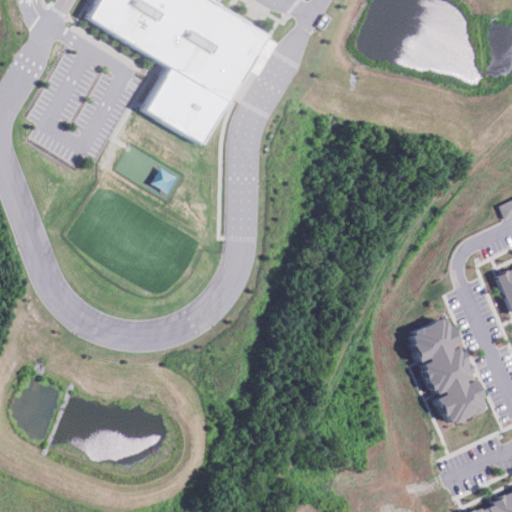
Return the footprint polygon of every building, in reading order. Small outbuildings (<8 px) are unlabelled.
[(96,0),(86,19),(166,63),(139,111),(200,144),(243,66),(253,72),(272,39),(212,5),(214,0),(96,0)] [(511,197),(496,204),(502,218),(511,213),(511,197)] [(509,312),(511,310),(511,267),(494,275),(509,312)] [(483,406),(471,374),(465,376),(452,341),(446,344),(436,317),(396,333),(409,365),(414,363),(427,397),(433,395),(444,421),(483,406)] [(511,511),(511,488),(461,511),(511,511)]
